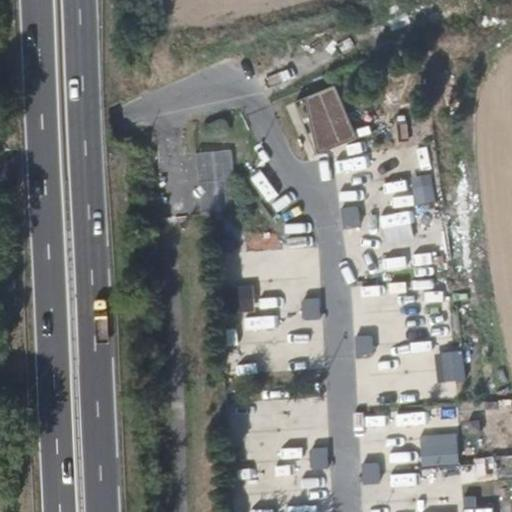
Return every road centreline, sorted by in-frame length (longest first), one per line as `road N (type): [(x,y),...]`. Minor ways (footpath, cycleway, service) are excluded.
road 1 (trunk): [(36,0),(61,511)]
road 2 (trunk): [(104,511),(82,0)]
